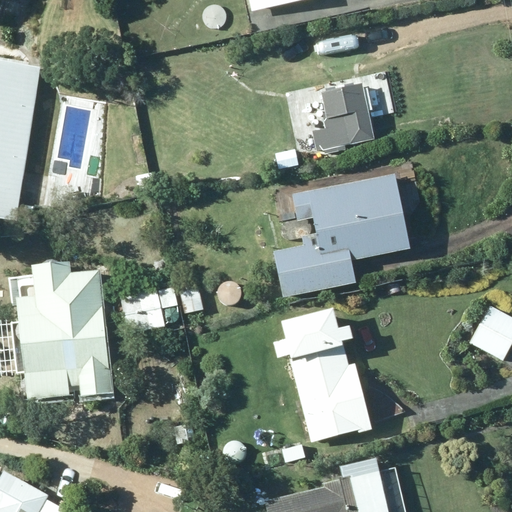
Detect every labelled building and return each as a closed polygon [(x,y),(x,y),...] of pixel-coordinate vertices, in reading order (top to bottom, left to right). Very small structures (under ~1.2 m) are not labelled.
[(250,0),(253,13),(311,0),(250,0)] [(0,219),(17,222),(41,69),(0,62),(0,219)] [(375,140),(363,84),(322,93),(327,120),(324,121),(325,129),(313,131),(317,152),(375,140)] [(411,250),(396,175),(293,196),(298,221),(313,218),(316,235),(301,237),(304,248),(274,253),(283,298),(356,284),(352,261),(411,250)] [(182,190),(180,176),(165,177),(166,191),(182,190)] [(109,370),(99,271),(71,274),(70,263),(32,267),(35,297),(18,299),(20,324),(0,325),(0,362),(1,377),(25,375),(28,401),(69,397),(69,388),(80,387),(81,396),(113,393),(110,370),(109,370)] [(203,309),(199,288),(180,292),(185,313),(203,309)] [(165,328),(159,290),(112,298),(118,335),(165,328)] [(503,362),(511,345),(511,318),(490,306),(469,344),(503,362)] [(333,309),(281,323),(285,340),(272,343),(277,360),(289,357),(311,442),(359,430),(359,433),(371,430),(355,366),(349,367),(343,342),(354,340),(351,326),(338,329),(333,309)] [(460,357),(480,372),(489,360),(477,351),(474,355),(466,349),(460,357)] [(195,442),(192,424),(174,427),(177,445),(195,442)] [(285,462),(304,458),(302,446),(283,450),(285,462)] [(265,502),(267,511),(389,511),(376,459),(340,468),(342,479),(324,483),(324,487),(265,502)] [(0,511),(68,511),(69,511),(47,499),(48,496),(4,471),(0,478),(0,511)]
